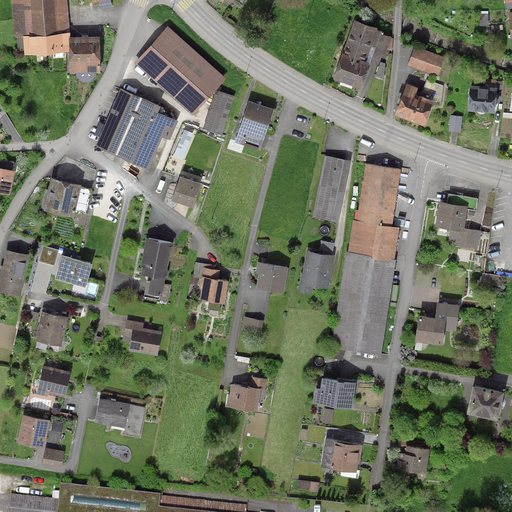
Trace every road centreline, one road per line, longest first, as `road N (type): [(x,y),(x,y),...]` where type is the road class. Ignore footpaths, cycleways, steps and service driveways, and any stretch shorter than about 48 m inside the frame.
road 1 (residential): [(432,150),(371,490)]
road 2 (residential): [(296,86),(258,212),(230,359)]
road 3 (residential): [(139,0),(109,77),(65,147)]
road 4 (residential): [(65,147),(105,163),(200,236)]
road 5 (secondary): [(296,86),(214,32),(183,0)]
road 6 (residential): [(399,0),(386,132)]
